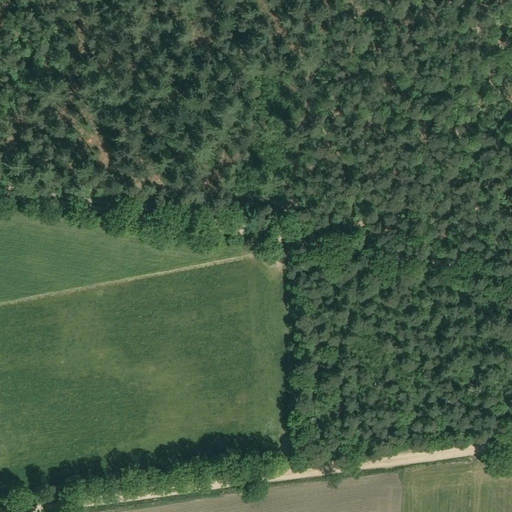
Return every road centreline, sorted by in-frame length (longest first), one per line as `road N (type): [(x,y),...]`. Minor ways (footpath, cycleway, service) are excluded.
road 1 (track): [(0,194),(511,275)]
road 2 (track): [(296,473),(20,511)]
road 3 (track): [(298,234),(296,473)]
road 4 (track): [(511,444),(296,473)]
